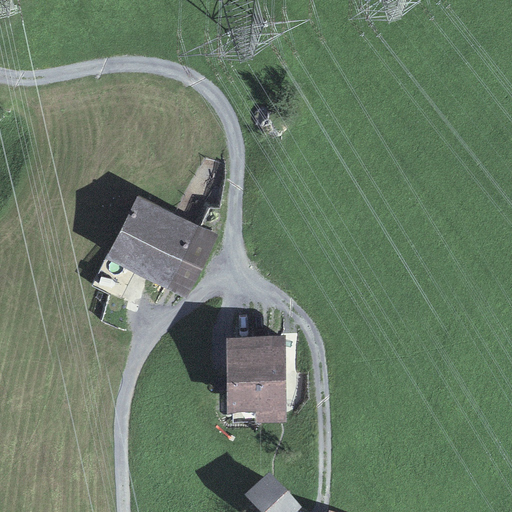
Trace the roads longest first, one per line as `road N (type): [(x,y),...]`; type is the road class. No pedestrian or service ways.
road 1 (track): [(0,75),(155,66),(189,73),(214,95),(236,139),(232,246),(182,309)]
road 2 (track): [(232,246),(240,271),(291,307),(317,341),(321,511)]
road 3 (track): [(123,511),(120,427),(132,365),(182,309)]
